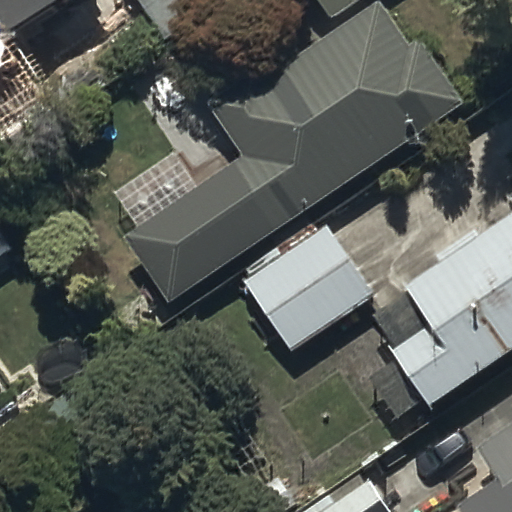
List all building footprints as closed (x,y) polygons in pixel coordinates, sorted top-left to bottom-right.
[(0,0),(0,119),(46,91),(18,47),(95,0),(0,0)] [(238,3),(236,0),(142,0),(171,45),(238,3)] [(317,0),(334,26),(375,0),(317,0)] [(246,164),(129,242),(174,310),(467,115),(420,45),(411,52),(385,12),(263,93),(254,80),(210,110),(246,164)] [(429,407),(434,414),(511,361),(511,223),(404,295),(411,305),(381,325),(405,361),(371,384),(399,427),(429,407)] [(330,232),(246,287),(292,358),(376,303),(330,232)] [(0,242),(0,267),(12,259),(0,242)] [(81,393),(29,426),(59,475),(111,443),(81,393)] [(505,487),(464,511),(511,511),(511,437),(485,454),(505,487)] [(390,511),(374,475),(316,511),(390,511)]
